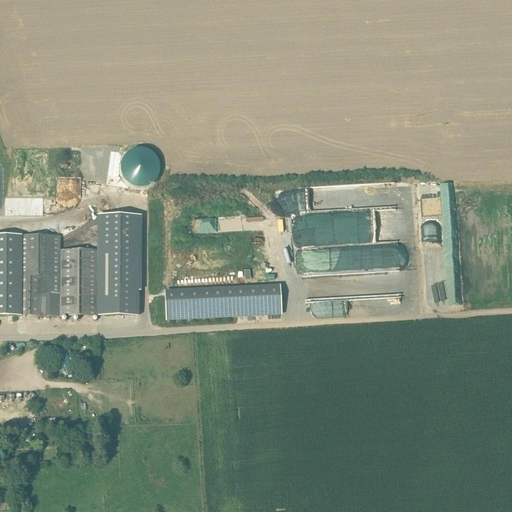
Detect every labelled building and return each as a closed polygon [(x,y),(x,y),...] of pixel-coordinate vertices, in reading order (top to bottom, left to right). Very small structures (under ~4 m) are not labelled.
[(441,185),(444,231),(456,230),(453,184),(441,185)] [(100,252),(99,317),(138,317),(139,216),(100,215),(100,252)] [(0,317),(17,317),(18,237),(0,237),(0,317)] [(59,238),(18,237),(17,317),(59,317),(59,252),(59,238)] [(100,252),(59,252),(59,317),(99,317),(100,252)] [(166,292),(168,322),(281,315),(279,285),(166,292)]
